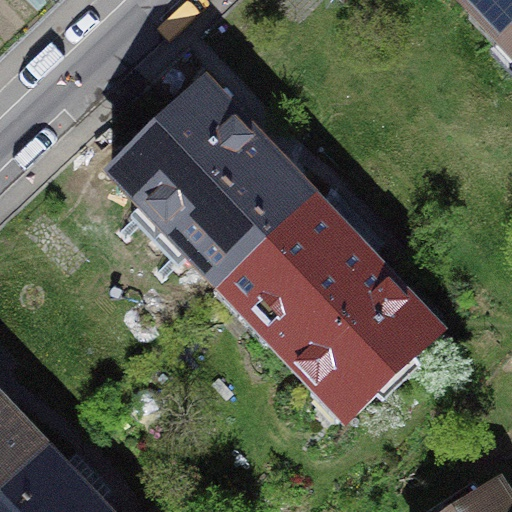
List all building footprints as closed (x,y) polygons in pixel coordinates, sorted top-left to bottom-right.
[(506,36),(511,30),(511,0),(464,0),(478,14),(482,10),(506,36)] [(222,286),(309,204),(267,160),(268,159),(260,150),(252,142),(251,142),(202,91),(115,173),(145,204),(148,201),(172,226),(165,233),(167,235),(175,228),(198,254),(195,257),(222,286)] [(309,204),(222,286),(224,288),(228,285),(252,310),(245,317),(247,319),(254,312),(278,338),(274,341),(321,390),(324,387),(349,413),(345,416),(349,420),(436,337),(389,287),(381,278),(373,269),(372,270),(309,204)] [(0,496),(43,455),(1,411),(2,410),(0,408),(0,496)] [(96,511),(43,455),(0,496),(0,511),(96,511)] [(511,511),(511,506),(497,484),(454,511),(511,511)]
